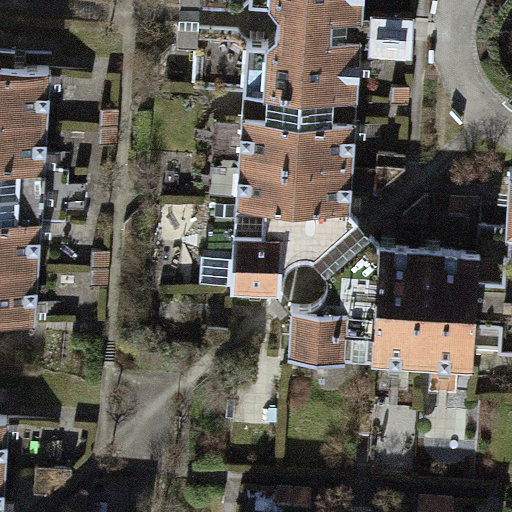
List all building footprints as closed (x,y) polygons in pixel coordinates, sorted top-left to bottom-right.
[(268,0),(279,11),(307,11),(307,0),(268,0)] [(307,0),(307,11),(364,15),(364,0),(307,0)] [(373,48),(412,50),(413,17),(375,15),(373,48)] [(262,87),(265,38),(247,38),(237,28),(200,25),(196,84),(262,87)] [(278,30),(265,38),(262,87),(301,90),(305,31),(278,30)] [(362,34),(305,31),(301,90),(340,92),(358,93),(362,34)] [(16,49),(0,47),(0,114),(48,117),(51,67),(16,65),(16,49)] [(410,85),(391,84),(390,102),(409,103),(410,85)] [(261,113),(243,112),(240,157),(297,160),(301,90),(262,87),(261,113)] [(340,92),(301,90),(297,160),(354,163),(357,117),(339,118),(340,92)] [(119,108),(101,108),(100,142),(117,144),(119,108)] [(48,117),(0,114),(0,161),(45,165),(48,117)] [(404,168),(405,153),(378,150),(375,187),(382,186),(404,168)] [(293,205),(297,160),(240,157),(237,202),(293,205)] [(351,209),(354,163),(297,160),(293,205),(351,209)] [(0,214),(41,217),(45,165),(0,161),(0,214)] [(403,212),(403,218),(428,220),(428,193),(426,193),(403,212)] [(468,196),(450,195),(450,212),(467,213),(468,196)] [(237,202),(231,286),(280,288),(279,277),(284,266),(289,262),(293,205),(237,202)] [(351,209),(293,205),(289,262),(296,258),(307,256),(316,256),(359,219),(351,209)] [(41,217),(0,214),(0,263),(38,266),(41,217)] [(511,223),(508,224),(480,222),(479,249),(476,307),(511,309),(511,223)] [(327,289),(320,298),(376,302),(380,243),(372,233),(329,270),(328,278),(327,289)] [(423,246),(380,243),(376,302),(419,304),(423,246)] [(479,249),(423,246),(419,304),(476,307),(479,249)] [(110,249),(92,248),(91,283),(109,284),(110,249)] [(38,266),(0,263),(0,313),(37,315),(38,266)] [(292,303),(290,352),(373,357),(376,302),(320,298),(311,303),(292,303)] [(419,304),(376,302),(373,357),(416,360),(419,304)] [(476,307),(419,304),(416,360),(473,363),(474,344),(476,307)] [(511,309),(476,307),(474,344),(511,345),(511,309)] [(228,335),(229,327),(208,326),(208,334),(217,344),(228,335)] [(248,369),(248,348),(240,348),(229,358),(239,369),(248,369)] [(0,475),(6,476),(10,415),(0,414),(0,475)] [(50,491),(72,471),(72,465),(36,464),(35,491),(50,491)] [(312,486),(276,484),(275,502),(311,504),(312,486)] [(59,511),(85,511),(87,488),(82,488),(59,508),(59,511)] [(419,494),(418,511),(440,511),(454,511),(455,495),(419,494)]
